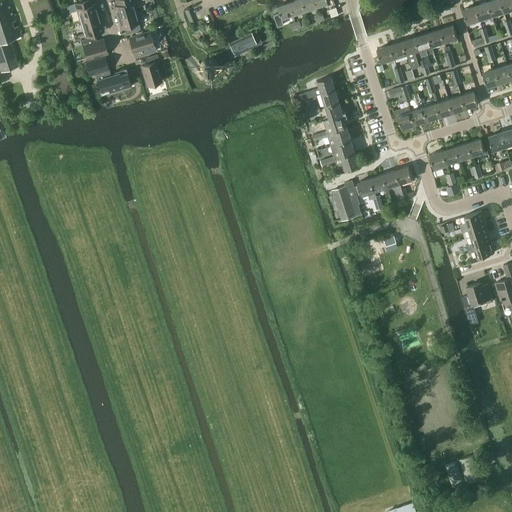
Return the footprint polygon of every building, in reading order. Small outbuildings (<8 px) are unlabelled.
[(0,0),(0,67),(1,71),(19,65),(10,39),(20,36),(17,27),(15,29),(12,23),(15,21),(8,0),(0,0)] [(91,0),(85,0),(76,3),(78,8),(78,9),(81,19),(99,14),(95,3),(92,4),(91,0)] [(116,0),(118,5),(115,6),(119,17),(136,11),(132,0),(116,0)] [(304,10),(300,0),(292,0),(288,1),(293,14),(304,10)] [(315,6),(313,0),(300,0),(304,10),(315,6)] [(492,15),(504,11),(500,0),(491,0),(488,1),(492,15)] [(511,0),(500,0),(504,11),(511,8),(511,0)] [(293,14),(288,1),(277,5),(281,18),(293,14)] [(480,19),(492,15),(488,1),(476,5),(480,19)] [(480,19),(476,5),(463,9),(468,22),(480,19)] [(136,11),(119,17),(122,28),(127,26),(129,32),(141,28),(139,22),(136,11)] [(99,14),(81,19),(85,30),(87,36),(98,33),(104,31),(102,25),(99,14)] [(297,28),(295,21),(289,24),(291,30),(297,28)] [(441,28),(445,41),(458,37),(454,24),(441,28)] [(445,41),(441,28),(428,32),(432,45),(445,41)] [(203,31),(196,41),(205,47),(212,38),(203,31)] [(145,53),(157,50),(155,44),(154,44),(150,32),(130,38),(134,51),(143,48),(145,53)] [(244,36),(229,42),(232,47),(228,49),(232,56),(242,51),(241,49),(249,45),(249,47),(257,44),(251,32),(244,35),(244,36)] [(428,32),(416,36),(420,49),(422,56),(428,54),(426,47),(432,45),(428,32)] [(88,58),(108,52),(104,39),(94,42),(93,36),(81,40),(83,46),(84,45),(88,58)] [(415,50),(420,49),(416,36),(403,40),(407,53),(412,68),(420,66),(415,50)] [(394,57),(407,53),(403,40),(390,44),(394,57)] [(394,57),(390,44),(377,48),(382,61),(394,57)] [(161,52),(163,58),(169,56),(167,50),(161,52)] [(155,61),(160,60),(158,54),(146,57),(148,63),(142,65),(148,85),(161,81),(155,61)] [(106,56),(86,62),(89,75),(95,73),(100,89),(109,87),(110,91),(132,85),(127,67),(120,69),(120,72),(111,74),(109,69),(110,69),(106,56)] [(421,61),(423,68),(428,66),(432,65),(429,58),(423,60),(421,61)] [(213,71),(214,69),(214,65),(212,62),(212,61),(210,60),(208,60),(205,59),(202,60),(200,62),(198,65),(198,68),(199,71),(200,74),(203,76),(206,76),(209,75),(211,74),(213,71)] [(511,78),(507,64),(495,68),(500,82),(511,78)] [(500,82),(495,68),(483,71),(487,86),(500,82)] [(405,71),(408,80),(415,78),(412,69),(405,71)] [(320,87),(304,93),(306,98),(322,93),(335,89),(331,76),(318,80),(320,87)] [(339,101),(335,89),(322,93),(326,105),(339,101)] [(462,94),(466,107),(479,103),(475,90),(462,94)] [(296,94),(291,96),(291,98),(293,103),(297,102),(299,101),(297,94),(296,94)] [(453,111),(466,107),(462,94),(449,98),(453,111)] [(441,115),(453,111),(449,98),(437,102),(441,115)] [(343,114),(339,101),(326,105),(330,118),(343,114)] [(424,106),(428,119),(441,115),(437,102),(424,106)] [(402,127),(415,123),(410,105),(394,110),(397,120),(400,119),(402,127)] [(428,119),(424,106),(411,110),(410,105),(415,123),(428,119)] [(332,125),(326,127),(327,130),(328,133),(334,131),(347,127),(343,114),(330,118),(332,125)] [(347,127),(334,131),(338,143),(351,139),(347,127)] [(506,145),(511,143),(511,128),(502,132),(506,145)] [(506,145),(502,132),(489,136),(493,149),(506,145)] [(481,138),(468,142),(472,155),(485,151),(481,138)] [(351,139),(338,143),(340,150),(334,152),(335,156),(335,158),(355,152),(351,139)] [(456,146),(460,158),(472,155),(468,142),(456,146)] [(447,162),(460,158),(456,146),(443,150),(447,162)] [(442,164),(447,162),(443,150),(430,154),(435,169),(442,167),(442,164)] [(359,165),(355,152),(335,158),(336,161),(337,163),(339,164),(344,162),(346,169),(350,168),(359,165)] [(510,160),(503,162),(505,168),(511,166),(510,160)] [(409,165),(396,169),(400,182),(413,178),(409,165)] [(383,173),(387,186),(394,184),(396,191),(399,190),(402,189),(400,182),(396,169),(383,173)] [(375,190),(387,186),(383,173),(371,177),(375,190)] [(371,177),(358,181),(359,185),(362,194),(368,192),(370,199),(373,198),(376,197),(375,190),(371,177)] [(455,177),(449,179),(451,185),(449,185),(452,193),(460,190),(458,183),(457,183),(455,177)] [(355,187),(352,179),(345,182),(346,185),(333,189),(342,218),(361,212),(359,204),(360,203),(357,195),(355,187)] [(409,199),(407,193),(400,195),(402,201),(409,199)] [(375,204),(382,201),(380,195),(376,197),(373,198),(375,204)] [(461,228),(485,221),(482,210),(465,215),(467,222),(460,224),(461,228)] [(469,230),(471,236),(488,231),(485,221),(461,228),(462,232),(469,230)] [(447,224),(440,226),(442,232),(449,230),(447,224)] [(488,231),(471,236),(473,242),(466,245),(467,249),(492,241),(488,231)] [(386,245),(396,242),(394,236),(384,240),(386,245)] [(495,252),(492,241),(467,249),(469,253),(476,251),(478,257),(495,252)] [(502,303),(511,299),(511,271),(507,273),(508,278),(496,282),(502,303)] [(467,286),(470,294),(461,297),(470,325),(479,322),(473,302),(486,298),(487,302),(493,300),(488,283),(483,285),(482,281),(467,286)] [(473,455),(459,459),(466,483),(480,479),(473,455)] [(465,483),(458,458),(444,462),(452,487),(465,483)] [(416,511),(413,502),(386,511),(416,511)]
